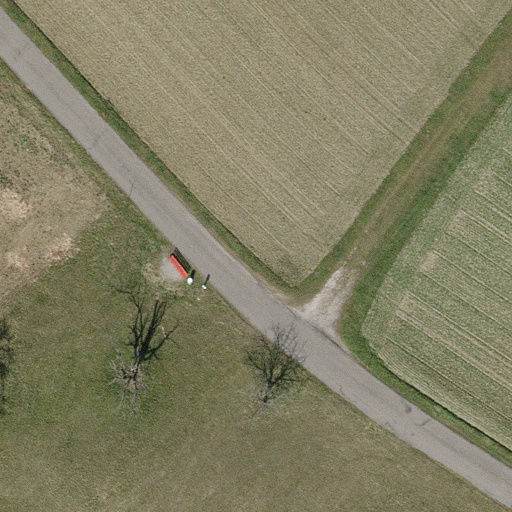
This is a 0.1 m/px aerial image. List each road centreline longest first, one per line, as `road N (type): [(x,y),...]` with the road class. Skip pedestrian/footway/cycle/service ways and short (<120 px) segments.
road 1 (unclassified): [(0,39),(280,339),(511,491)]
road 2 (track): [(280,339),(511,33)]
